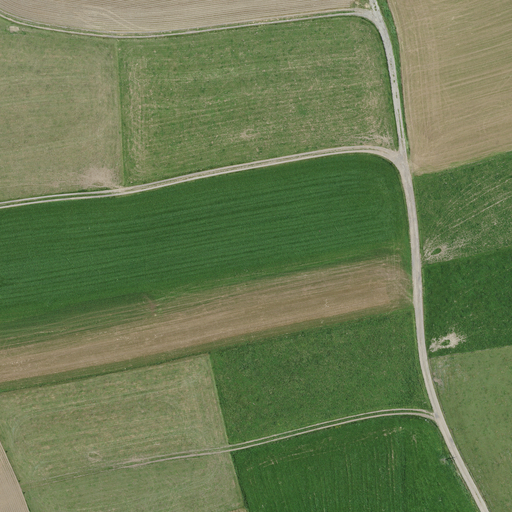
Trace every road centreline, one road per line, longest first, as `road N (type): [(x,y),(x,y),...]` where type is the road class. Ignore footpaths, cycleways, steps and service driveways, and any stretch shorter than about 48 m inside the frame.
road 1 (track): [(371,0),(386,42),(404,166),(419,349),(438,418),(481,511)]
road 2 (track): [(438,418),(390,413),(20,488)]
road 3 (track): [(404,166),(367,149),(0,207)]
road 4 (track): [(375,12),(143,37),(58,31),(0,13)]
